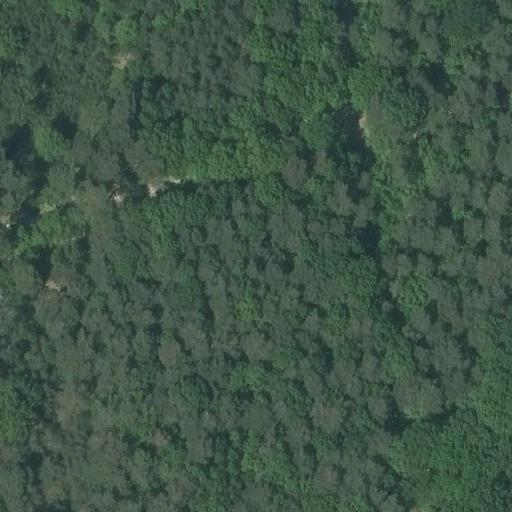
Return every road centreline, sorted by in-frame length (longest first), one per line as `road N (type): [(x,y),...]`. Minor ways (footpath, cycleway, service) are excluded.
road 1 (track): [(364,181),(0,284)]
road 2 (track): [(414,511),(404,497),(364,181)]
road 3 (track): [(364,181),(345,4)]
